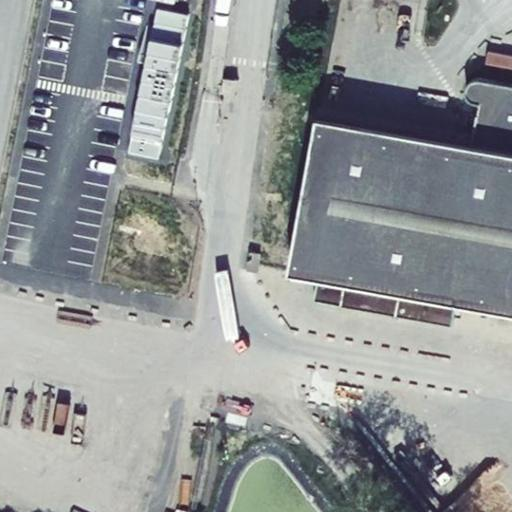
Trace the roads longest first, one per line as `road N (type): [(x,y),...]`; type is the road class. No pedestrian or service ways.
road 1 (residential): [(264,0),(197,457),(182,511)]
road 2 (track): [(369,511),(216,332)]
